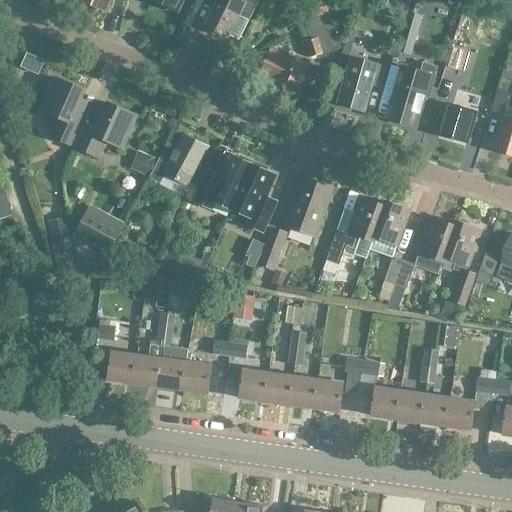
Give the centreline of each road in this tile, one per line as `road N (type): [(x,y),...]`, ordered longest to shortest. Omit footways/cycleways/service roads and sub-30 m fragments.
road 1 (residential): [(511,202),(306,138),(0,16)]
road 2 (unclassified): [(511,490),(0,419)]
